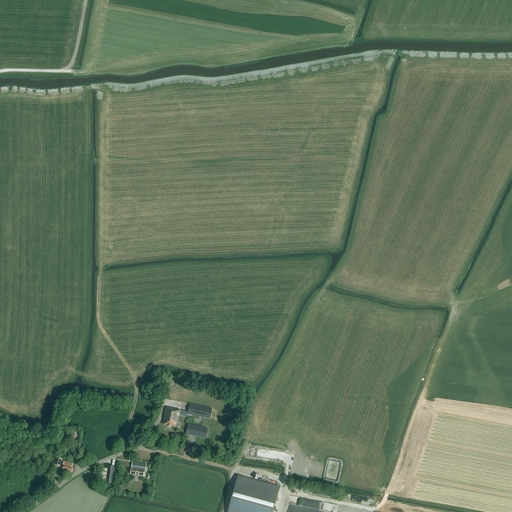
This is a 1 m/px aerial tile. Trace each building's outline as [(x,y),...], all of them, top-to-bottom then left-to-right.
[(210,419),(212,409),(190,404),(188,411),(179,409),(178,410),(170,408),(166,408),(164,419),(165,419),(164,425),(167,425),(167,426),(171,427),(172,426),(175,427),(176,422),(177,422),(179,415),(187,417),(188,414),(210,419)] [(206,438),(208,429),(188,424),(186,434),(206,438)] [(71,431),(70,439),(75,440),(76,437),(78,438),(79,435),(76,434),(76,432),(71,431)] [(72,473),(74,468),(72,467),(73,464),(64,461),(61,469),(72,473)] [(145,471),(146,464),(132,462),(132,468),(131,468),(131,474),(143,476),(144,470),(145,471)] [(112,484),(115,467),(108,466),(105,483),(112,484)] [(273,511),(280,488),(238,476),(227,511),(273,511)]
